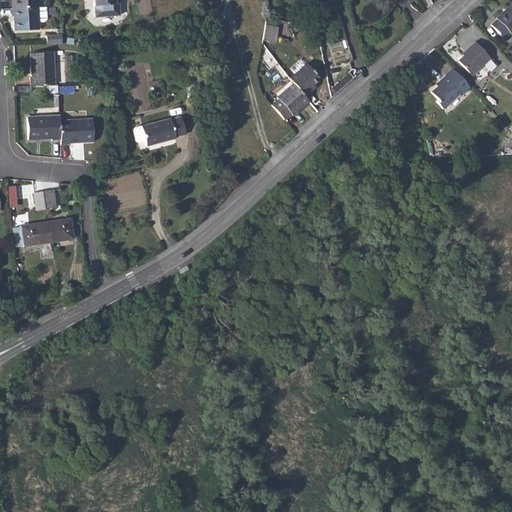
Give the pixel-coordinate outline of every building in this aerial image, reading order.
[(93,0),(95,17),(119,15),(117,0),(93,0)] [(497,20),(491,25),(504,39),(509,33),(510,34),(511,32),(511,3),(496,19),(497,20)] [(38,6),(13,8),(14,16),(15,16),(16,31),(40,29),(39,21),(44,21),(47,17),(46,6),(38,6)] [(267,33),(264,49),(276,51),(279,36),(267,33)] [(45,35),(46,43),(60,42),(60,34),(45,35)] [(466,54),(459,62),(472,76),(490,59),(475,42),(464,52),(466,54)] [(57,49),(55,68),(63,69),(64,50),(57,49)] [(30,78),(31,86),(53,85),(55,85),(53,50),(30,51),(32,78),(30,78)] [(293,84),(305,97),(311,91),(309,89),(320,79),(306,64),(289,80),(293,84)] [(469,88),(453,70),(446,76),(440,82),(441,84),(431,93),(438,100),(436,103),(442,110),(461,92),(463,94),(469,88)] [(305,97),(293,84),(277,98),(279,100),(273,106),(286,120),(292,115),(293,116),(301,109),(300,107),(307,100),(305,97)] [(72,118),(61,119),(62,138),(63,143),(70,143),(70,141),(97,139),(95,116),(87,117),(87,113),(84,110),(72,111),(72,118)] [(61,119),(60,114),(25,116),(26,139),(52,137),(52,139),(62,138),(61,119)] [(144,142),(145,146),(174,138),(174,137),(184,134),(182,124),(185,123),(183,118),(180,118),(179,117),(169,120),(169,119),(133,129),(132,131),(135,142),(137,144),(144,142)] [(302,188),(296,193),(302,199),(308,194),(302,188)] [(53,190),(35,193),(38,210),(55,208),(53,190)] [(70,219),(21,227),(24,245),(64,239),(73,238),(70,219)]
